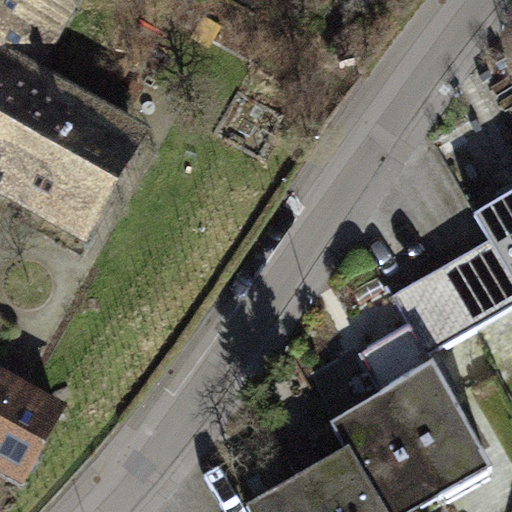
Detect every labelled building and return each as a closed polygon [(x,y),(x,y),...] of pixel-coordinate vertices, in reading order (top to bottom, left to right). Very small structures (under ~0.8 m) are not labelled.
[(82,0),(0,0),(0,206),(95,262),(164,143),(41,73),(82,0)] [(511,208),(481,225),(496,255),(511,285),(511,208)] [(429,364),(511,321),(511,285),(496,255),(399,305),(429,364)] [(47,392),(0,366),(0,476),(21,488),(67,404),(47,392)] [(434,384),(337,434),(352,464),(376,511),(457,511),(491,495),(434,384)] [(376,511),(352,464),(258,511),(376,511)]
